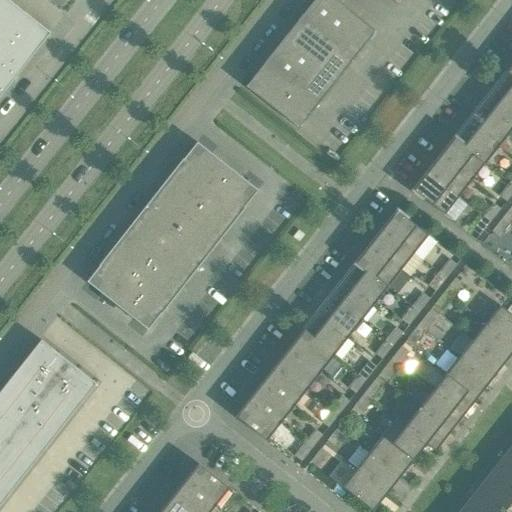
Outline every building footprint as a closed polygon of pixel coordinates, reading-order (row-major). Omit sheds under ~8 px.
[(0,0),(0,94),(49,33),(7,0),(0,0)] [(335,0),(312,0),(245,86),(298,128),(375,31),(335,0)] [(511,74),(507,71),(493,88),(511,102),(511,74)] [(511,127),(511,102),(493,88),(480,105),(511,129),(511,127)] [(511,129),(480,105),(467,122),(498,146),(511,129)] [(498,146),(467,122),(453,139),(484,163),(498,146)] [(484,163),(453,139),(440,155),(471,180),(484,163)] [(196,142),(85,281),(147,330),(257,190),(196,142)] [(471,180),(440,155),(426,172),(457,197),(471,180)] [(457,197),(426,172),(412,190),(436,209),(435,209),(443,215),(457,197)] [(506,201),(511,192),(511,184),(509,182),(498,195),(506,201)] [(489,222),(499,209),(492,203),(482,216),(489,222)] [(509,224),(511,219),(511,204),(511,205),(502,218),(509,224)] [(428,235),(420,229),(419,229),(396,211),(382,229),(413,253),(428,235)] [(479,235),(489,222),(482,216),(472,229),(479,235)] [(498,237),(509,224),(502,218),(491,231),(498,237)] [(413,253),(382,229),(369,246),(400,270),(413,253)] [(400,270),(369,246),(355,263),(386,287),(400,270)] [(445,278),(455,265),(448,259),(438,272),(445,278)] [(386,287),(355,263),(342,279),(373,304),(386,287)] [(435,291),(445,278),(438,272),(428,285),(435,291)] [(451,296),(462,283),(454,278),(444,291),(451,296)] [(373,304),(342,279),(329,296),(360,321),(373,304)] [(441,310),(451,296),(444,291),(434,304),(441,310)] [(418,312),(429,298),(421,293),(411,306),(418,312)] [(360,321),(329,296),(315,313),(346,338),(360,321)] [(511,315),(499,305),(485,323),(511,344),(511,315)] [(408,325),(418,312),(411,306),(401,319),(408,325)] [(424,331),(435,317),(428,312),(417,325),(424,331)] [(346,338),(315,313),(302,330),(333,355),(346,338)] [(511,352),(511,344),(485,323),(472,340),(502,364),(511,352)] [(414,344),(424,331),(417,325),(407,338),(414,344)] [(402,332),(395,327),(384,340),(392,346),(402,332)] [(333,355),(302,330),(288,347),(319,372),(333,355)] [(58,354),(40,339),(8,380),(27,394),(58,354)] [(381,359),(392,346),(384,340),(374,353),(381,359)] [(502,364),(472,340),(458,357),(489,381),(502,364)] [(408,352),(401,346),(390,359),(398,365),(408,352)] [(319,372),(288,347),(275,364),(306,389),(319,372)] [(77,369),(58,354),(27,394),(46,409),(77,369)] [(489,381),(458,357),(445,374),(476,398),(489,381)] [(387,378),(398,365),(390,359),(380,372),(387,378)] [(365,379),(375,366),(368,361),(358,374),(365,379)] [(306,389),(275,364),(262,381),(293,406),(306,389)] [(77,369),(46,409),(64,423),(96,383),(77,369)] [(354,393),(365,379),(358,374),(347,387),(354,393)] [(476,398),(445,374),(431,391),(462,415),(476,398)] [(27,394),(8,380),(0,390),(0,403),(49,442),(64,423),(46,409),(27,394)] [(371,399),(381,386),(374,380),(363,393),(371,399)] [(293,406),(262,381),(248,398),(279,423),(293,406)] [(462,415),(431,391),(418,408),(449,432),(462,415)] [(360,412),(371,399),(363,393),(353,406),(360,412)] [(338,414),(348,401),(341,395),(331,408),(338,414)] [(279,423),(248,398),(234,416),(265,440),(279,423)] [(49,442),(0,403),(0,434),(34,461),(49,442)] [(327,427),(338,414),(331,408),(320,421),(327,427)] [(449,432),(418,408),(405,424),(396,417),(395,418),(427,442),(425,443),(434,451),(449,432)] [(344,433),(354,419),(347,414),(337,427),(344,433)] [(425,443),(427,442),(395,418),(382,435),(413,459),(425,443)] [(334,446),(344,433),(337,427),(326,440),(334,446)] [(311,448),(321,435),(314,429),(304,442),(311,448)] [(34,461),(0,434),(0,464),(20,480),(34,461)] [(400,476),(413,459),(382,435),(369,452),(400,476)] [(301,461),(311,448),(304,442),(293,455),(301,461)] [(511,511),(511,447),(461,511),(511,511)] [(317,467),(328,453),(320,448),(310,461),(317,467)] [(386,493),(400,476),(369,452),(355,469),(386,493)] [(228,488),(200,465),(197,463),(183,481),(214,506),(228,488)] [(20,480),(0,464),(0,495),(5,499),(20,480)] [(372,511),(386,493),(355,469),(341,487),(372,511)] [(208,511),(214,506),(183,481),(170,498),(187,511),(208,511)] [(187,511),(170,498),(158,511),(187,511)]
